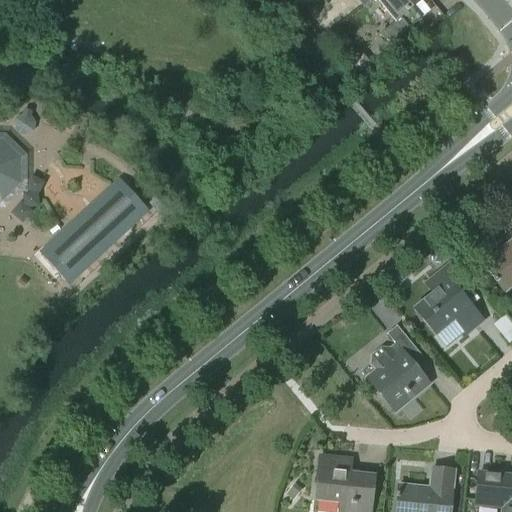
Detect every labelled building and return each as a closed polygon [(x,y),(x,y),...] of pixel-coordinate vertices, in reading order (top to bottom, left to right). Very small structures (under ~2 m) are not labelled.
[(383,32),(391,43),(417,22),(408,12),(422,0),(375,0),(394,23),(383,32)] [(316,1),(307,9),(314,18),(319,14),(320,6),(316,1)] [(338,29),(328,37),(340,52),(350,44),(338,29)] [(362,57),(352,65),(360,75),(370,67),(362,57)] [(16,120),(14,128),(19,133),(26,135),(33,131),(34,124),(29,117),(30,112),(24,110),(23,115),(16,120)] [(0,203),(18,187),(16,161),(0,143),(0,203)] [(84,219),(43,258),(65,281),(101,248),(144,208),(122,184),(118,188),(84,219)] [(511,238),(481,264),(504,293),(511,286),(511,238)] [(431,294),(412,309),(434,336),(454,321),(466,335),(483,321),(467,302),(474,296),(448,264),(423,285),(431,294)] [(374,371),(365,378),(394,413),(428,385),(411,365),(421,357),(396,327),(386,335),(394,344),(389,349),(380,348),(370,356),(369,365),(374,371)] [(350,460),(319,457),(314,503),(338,505),(336,511),(369,511),(373,477),(349,474),(350,460)] [(449,511),(452,491),(451,491),(453,471),(431,469),(429,489),(397,486),(394,511),(449,511)] [(511,511),(511,477),(478,473),(474,508),(500,510),(499,511),(511,511)] [(294,485),(285,495),(292,502),(301,491),(294,485)]
